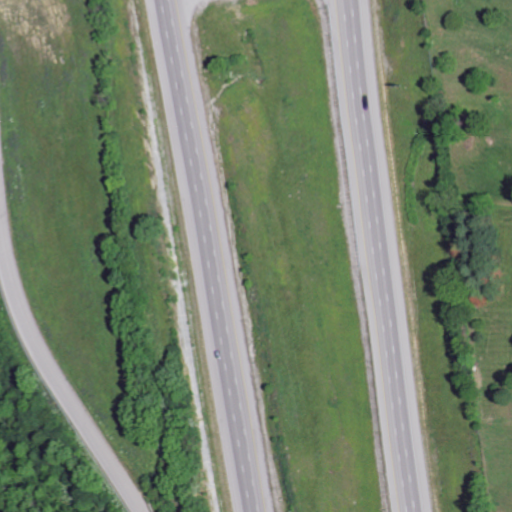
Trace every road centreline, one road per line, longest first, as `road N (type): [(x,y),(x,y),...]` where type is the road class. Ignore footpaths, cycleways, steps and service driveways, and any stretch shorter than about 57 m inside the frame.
road 1 (motorway): [(166,0),(253,511)]
road 2 (motorway): [(414,511),(347,0)]
road 3 (residential): [(0,168),(11,274),(67,388),(143,511)]
